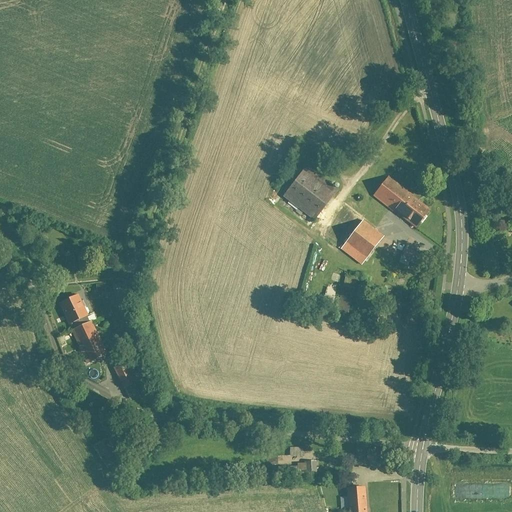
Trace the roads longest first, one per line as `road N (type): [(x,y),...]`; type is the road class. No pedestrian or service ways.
road 1 (residential): [(421,447),(161,413),(124,324),(122,297),(226,0)]
road 2 (secondary): [(456,287),(460,207),(404,0)]
road 3 (secondary): [(421,447),(456,287)]
